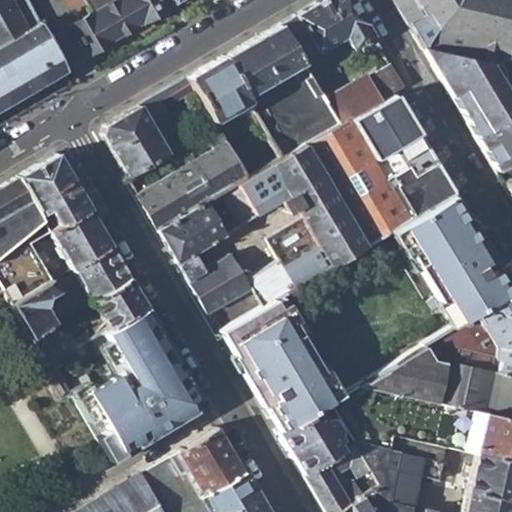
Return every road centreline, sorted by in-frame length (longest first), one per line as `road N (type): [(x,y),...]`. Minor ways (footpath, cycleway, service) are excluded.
road 1 (residential): [(64,121),(293,511)]
road 2 (residential): [(511,247),(369,0)]
road 3 (residential): [(266,0),(64,121)]
